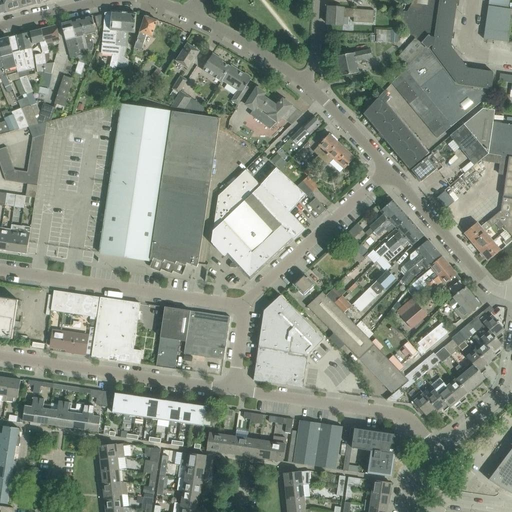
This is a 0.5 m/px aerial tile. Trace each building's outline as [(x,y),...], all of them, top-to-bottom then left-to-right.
[(18,0),(3,0),(7,13),(21,9),(18,0)] [(18,0),(21,9),(37,4),(36,0),(18,0)] [(405,70),(452,126),(486,98),(491,89),(494,73),(467,69),(450,46),(456,0),(413,0),(408,12),(404,12),(398,22),(398,24),(406,31),(425,47),(408,66),(405,70)] [(483,39),(508,43),(511,13),(511,9),(489,6),(488,6),(483,39)] [(373,10),(328,7),(327,24),(342,25),(342,23),(343,17),(353,18),(352,22),(372,23),(372,20),(373,10)] [(121,45),(124,13),(112,12),(105,14),(101,54),(111,55),(108,71),(115,72),(116,68),(121,45)] [(136,14),(124,13),(121,45),(116,68),(121,69),(127,67),(128,61),(124,57),(127,46),(128,32),(134,32),(136,14)] [(96,33),(92,17),(81,19),(85,36),(87,48),(88,51),(92,50),(94,45),(91,34),(96,33)] [(152,37),(158,21),(145,17),(134,48),(141,50),(146,35),(152,37)] [(84,49),(87,48),(85,36),(81,19),(72,22),(75,37),(79,53),(76,54),(77,56),(85,54),(84,49)] [(75,37),(72,22),(62,24),(70,55),(71,58),(77,56),(76,54),(79,53),(75,37)] [(56,26),(41,29),(44,42),(46,41),(47,44),(60,40),(56,26)] [(41,29),(30,32),(33,45),(40,43),(42,52),(41,54),(35,55),(37,73),(42,72),(44,72),(43,64),(46,64),(44,54),(49,52),(47,44),(46,41),(44,42),(41,29)] [(377,29),(377,43),(390,43),(391,30),(377,29)] [(398,57),(408,66),(425,47),(406,31),(397,42),(405,49),(398,57)] [(31,42),(28,33),(9,38),(13,53),(13,54),(18,73),(20,78),(27,76),(35,73),(32,46),(31,42)] [(9,38),(0,40),(0,52),(6,76),(18,73),(13,54),(13,53),(9,38)] [(189,69),(199,52),(199,51),(200,50),(199,50),(200,49),(196,47),(193,45),(192,47),(187,44),(176,60),(189,69)] [(370,50),(335,57),(340,77),(359,73),(357,61),(372,58),(370,50)] [(0,52),(0,74),(1,77),(8,92),(13,90),(6,76),(0,52)] [(221,82),(222,80),(230,67),(222,62),(223,60),(212,54),(202,70),(221,82)] [(78,62),(75,73),(81,75),(85,64),(78,62)] [(46,64),(43,64),(44,72),(52,73),(54,63),(46,64)] [(238,106),(250,88),(246,86),(251,79),(249,77),(249,76),(245,74),(244,74),(231,66),(230,67),(222,80),(237,90),(231,101),(238,106)] [(156,69),(146,82),(153,88),(164,75),(156,69)] [(446,131),(452,126),(405,70),(400,75),(405,80),(408,85),(412,89),(415,93),(418,97),(422,101),(425,105),(429,110),(432,114),(436,118),(439,122),(443,127),(446,131)] [(511,75),(500,74),(499,81),(511,83),(511,90),(511,75)] [(55,103),(55,105),(55,106),(54,109),(62,111),(73,78),(64,75),(54,103),(55,103)] [(392,83),(395,88),(405,80),(400,75),(392,83)] [(31,105),(38,120),(40,112),(37,104),(37,103),(32,92),(34,92),(27,76),(20,78),(27,95),(31,105)] [(174,101),(187,80),(181,76),(173,89),(168,97),(174,101)] [(395,88),(399,92),(408,85),(405,80),(395,88)] [(412,89),(408,85),(399,92),(402,96),(412,89)] [(257,88),(246,105),(253,110),(248,116),(267,129),(276,121),(280,116),(282,115),(287,119),(286,120),(292,125),(303,114),(283,100),(276,106),(262,97),(264,93),(257,88)] [(402,96),(406,100),(415,93),(412,89),(402,96)] [(172,106),(202,111),(205,107),(181,91),(172,106)] [(387,102),(388,100),(390,99),(387,96),(388,95),(384,91),(364,113),(410,169),(427,155),(385,104),(387,102)] [(406,100),(409,105),(418,97),(415,93),(406,100)] [(422,101),(418,97),(409,105),(412,109),(422,101)] [(412,109),(416,113),(425,105),(422,101),(412,109)] [(43,103),(40,112),(38,120),(40,124),(47,123),(50,122),(54,109),(55,106),(55,105),(54,107),(43,103)] [(99,253),(104,254),(150,260),(152,261),(153,258),(157,260),(153,269),(160,272),(161,269),(172,273),(173,271),(179,274),(183,264),(186,266),(187,263),(197,267),(220,118),(191,114),(168,110),(121,103),(106,203),(105,213),(99,253)] [(40,124),(38,120),(31,105),(21,109),(28,127),(40,124)] [(416,113),(420,117),(429,110),(425,105),(416,113)] [(19,130),(28,127),(21,109),(12,112),(13,115),(19,130)] [(500,156),(509,157),(511,157),(511,125),(493,122),(495,110),(483,109),(463,125),(488,154),(500,156)] [(0,134),(19,130),(13,115),(10,116),(7,110),(1,112),(6,121),(0,123),(0,134)] [(432,114),(429,110),(420,117),(423,121),(432,114)] [(423,121),(426,126),(436,118),(432,114),(423,121)] [(310,135),(321,124),(313,116),(290,138),(295,144),(307,132),(310,135)] [(439,122),(436,118),(426,126),(430,130),(439,122)] [(430,130),(433,134),(443,127),(439,122),(430,130)] [(28,127),(32,138),(33,138),(45,134),(47,123),(40,124),(28,127)] [(479,161),(488,154),(463,125),(450,136),(474,165),(479,161)] [(446,131),(443,127),(433,134),(437,138),(446,131)] [(43,146),(45,134),(33,138),(32,138),(31,144),(43,146)] [(310,164),(315,168),(338,143),(329,134),(313,151),(318,155),(310,164)] [(348,165),(354,158),(338,143),(315,168),(315,169),(322,161),(324,162),(327,165),(333,159),(344,169),(347,166),(348,166),(349,165),(348,165)] [(0,149),(0,155),(8,153),(7,147),(0,149)] [(0,155),(0,161),(10,158),(8,153),(0,155)] [(499,164),(500,156),(488,154),(479,161),(499,164)] [(276,157),(271,161),(278,169),(283,164),(276,157)] [(511,236),(511,157),(509,157),(501,211),(494,216),(499,221),(504,227),(511,236)] [(0,161),(0,164),(1,168),(12,164),(10,158),(0,161)] [(427,158),(412,170),(421,182),(436,170),(438,172),(438,171),(443,168),(439,163),(435,167),(427,158)] [(1,168),(5,181),(14,170),(12,164),(1,168)] [(37,185),(40,168),(28,166),(27,172),(37,185)] [(308,167),(304,172),(309,176),(313,171),(308,167)] [(302,199),(306,195),(297,187),(290,180),(276,168),(261,185),(289,213),(302,199)] [(21,171),(14,170),(5,181),(6,181),(19,183),(21,171)] [(237,267),(250,280),(293,240),(305,229),(293,216),(289,213),(261,185),(245,170),(237,177),(238,178),(218,196),(213,230),(211,243),(224,256),(226,255),(233,262),(230,265),(230,267),(236,268),(237,267)] [(27,184),(38,186),(38,185),(37,185),(27,172),(21,171),(19,183),(27,184)] [(297,187),(306,195),(313,201),(315,198),(312,191),(317,187),(309,178),(308,176),(297,187)] [(440,185),(446,188),(449,182),(442,179),(440,185)] [(26,196),(30,197),(30,196),(36,197),(38,186),(27,184),(25,196),(26,196)] [(444,207),(452,200),(443,191),(436,198),(444,207)] [(5,206),(15,207),(16,195),(7,193),(5,206)] [(25,202),(26,196),(25,196),(16,195),(15,207),(24,208),(25,204),(25,202)] [(309,204),(320,215),(326,210),(315,198),(313,201),(309,204)] [(393,200),(392,200),(380,211),(383,214),(369,227),(374,232),(400,208),(393,200)] [(395,228),(408,217),(400,208),(374,232),(378,236),(392,224),(395,228)] [(464,233),(472,243),(485,232),(495,224),(499,221),(494,216),(481,227),(477,222),(464,233)] [(381,257),(389,249),(415,225),(408,217),(395,228),(399,232),(385,244),(385,243),(374,253),(379,258),(381,257)] [(499,221),(495,224),(500,230),(504,227),(499,221)] [(363,229),(358,223),(346,235),(351,241),(363,229)] [(7,251),(17,253),(21,226),(12,225),(11,229),(7,251)] [(412,247),(424,236),(415,225),(389,249),(381,257),(388,264),(404,249),(401,246),(407,241),(412,247)] [(29,243),(30,232),(31,228),(21,226),(17,253),(27,254),(27,253),(29,243)] [(11,229),(1,227),(0,237),(0,250),(7,251),(11,229)] [(485,232),(472,243),(480,252),(493,241),(485,232)] [(503,242),(506,246),(511,240),(509,237),(503,242)] [(428,240),(415,250),(410,255),(410,260),(411,261),(406,265),(410,270),(435,248),(428,240)] [(480,252),(487,261),(500,250),(493,241),(480,252)] [(427,269),(429,267),(442,257),(435,248),(410,270),(402,280),(408,285),(414,277),(421,271),(419,269),(424,265),(427,269)] [(350,255),(359,264),(364,259),(355,249),(350,255)] [(431,268),(417,279),(424,288),(427,286),(450,266),(442,257),(430,266),(431,268)] [(442,281),(445,284),(457,275),(452,269),(450,266),(427,286),(431,290),(442,281)] [(398,280),(395,278),(388,270),(370,288),(377,295),(384,288),(386,291),(398,280)] [(315,285),(304,274),(292,285),(303,296),(315,285)] [(465,284),(461,279),(449,289),(454,295),(464,285),(464,284),(465,284)] [(479,305),(465,288),(454,297),(460,305),(455,310),(462,318),(467,314),(468,314),(479,305)] [(327,297),(334,304),(342,296),(335,289),(327,297)] [(76,294),(54,291),(51,311),(97,318),(101,298),(84,295),(83,296),(76,295),(76,294)] [(334,304),(327,297),(322,292),(307,307),(359,359),(374,345),(368,339),(356,327),(351,321),(343,313),(334,304)] [(253,381),(303,388),(308,355),(323,339),(299,314),(280,296),(264,311),(259,341),(253,381)] [(334,304),(343,313),(351,306),(342,296),(334,304)] [(0,337),(12,339),(18,300),(0,297),(0,337)] [(101,298),(97,318),(95,337),(92,355),(92,357),(140,364),(142,351),(133,350),(140,304),(101,298)] [(411,327),(425,315),(416,304),(402,316),(411,327)] [(343,313),(351,321),(358,314),(351,306),(343,313)] [(485,325),(490,331),(498,340),(502,337),(499,334),(504,330),(490,313),(494,310),(490,306),(478,316),(485,325)] [(179,341),(186,342),(190,311),(165,307),(156,366),(175,369),(179,341)] [(230,317),(190,311),(186,342),(184,354),(198,356),(198,353),(205,354),(204,357),(205,357),(223,359),(223,360),(224,360),(230,317)] [(478,316),(469,324),(473,328),(476,332),(485,325),(478,316)] [(421,355),(425,352),(440,339),(447,333),(446,325),(443,321),(433,330),(417,343),(420,347),(417,350),(421,354),(421,355)] [(360,323),(356,327),(368,339),(372,335),(360,323)] [(476,332),(473,328),(469,324),(460,331),(466,339),(467,340),(476,332)] [(51,345),(51,347),(67,349),(67,348),(72,349),(72,352),(85,354),(92,355),(95,337),(89,337),(53,331),(51,345)] [(452,340),(458,346),(466,339),(460,331),(451,338),(452,340)] [(502,345),(498,340),(490,331),(481,338),(486,344),(496,356),(499,353),(497,349),(502,345)] [(451,356),(460,348),(458,346),(452,340),(443,347),(451,356)] [(408,342),(402,347),(411,357),(418,351),(413,345),(411,346),(408,342)] [(486,344),(477,351),(487,363),(492,359),(494,361),(498,358),(496,356),(486,344)] [(359,359),(393,394),(409,381),(405,377),(374,345),(359,359)] [(435,355),(440,361),(442,363),(451,356),(443,347),(435,355)] [(487,363),(477,351),(475,350),(467,357),(471,362),(481,374),(485,371),(482,368),(487,363)] [(431,369),(440,361),(435,355),(433,353),(425,360),(424,360),(431,369)] [(424,360),(416,368),(422,376),(431,369),(424,360)] [(471,362),(462,370),(478,388),(482,385),(480,383),(485,378),(481,374),(471,362)] [(453,377),(455,379),(467,393),(472,389),(474,391),(478,388),(462,370),(459,365),(455,368),(459,373),(453,377)] [(414,383),(422,376),(416,368),(407,375),(414,383)] [(385,400),(386,401),(386,400),(395,402),(404,394),(403,392),(414,383),(407,375),(405,377),(409,381),(393,394),(386,400),(386,399),(385,400)] [(6,402),(9,379),(0,377),(0,395),(2,396),(1,402),(6,402)] [(18,398),(21,380),(9,379),(6,402),(14,404),(15,398),(18,398)] [(455,379),(446,387),(461,404),(465,401),(462,397),(467,393),(455,379)] [(29,380),(28,384),(34,385),(33,393),(39,394),(41,386),(41,382),(29,380)] [(443,383),(435,390),(449,408),(450,408),(455,404),(458,407),(461,404),(446,387),(443,383)] [(110,392),(104,392),(91,390),(91,394),(90,398),(97,399),(96,405),(102,406),(107,407),(110,392)] [(445,411),(449,408),(435,390),(430,394),(427,391),(423,395),(434,408),(437,412),(438,411),(443,407),(445,411)] [(425,415),(434,408),(423,395),(420,391),(416,394),(419,397),(412,403),(412,404),(422,415),(422,414),(424,413),(425,415)] [(126,395),(115,393),(115,394),(112,413),(124,415),(126,395)] [(126,395),(124,415),(135,416),(138,397),(126,395)] [(149,398),(138,397),(135,416),(146,418),(149,398)] [(25,406),(23,421),(30,422),(30,425),(35,425),(39,399),(33,398),(32,407),(25,406)] [(161,400),(149,398),(146,418),(158,420),(161,400)] [(44,400),(39,399),(35,425),(40,426),(40,423),(47,425),(49,410),(50,405),(44,405),(44,400)] [(158,420),(169,421),(172,402),(161,400),(158,420)] [(55,428),(60,429),(64,403),(59,402),(57,411),(49,410),(47,425),(56,426),(55,428)] [(183,403),(172,402),(169,421),(181,423),(183,403)] [(73,404),(64,403),(60,429),(65,430),(65,427),(73,428),(75,410),(72,409),(73,404)] [(181,423),(192,425),(195,405),(183,403),(181,423)] [(80,432),(85,433),(89,406),(77,405),(76,410),(75,410),(73,428),(81,429),(80,432)] [(212,413),(205,412),(206,407),(195,405),(192,425),(203,426),(204,425),(210,426),(212,413)] [(85,433),(90,433),(90,431),(98,432),(100,417),(94,416),(95,407),(89,406),(85,433)] [(285,432),(291,433),(293,420),(276,417),(275,423),(286,425),(285,432)] [(342,427),(300,421),(293,463),(336,470),(342,427)] [(0,425),(0,438),(19,442),(20,437),(18,436),(19,428),(0,425)] [(367,474),(368,474),(392,477),(395,460),(393,460),(394,454),(395,455),(398,435),(354,429),(351,448),(371,451),(370,456),(367,474)] [(210,433),(207,451),(220,452),(222,435),(210,433)] [(222,435),(220,452),(232,454),(235,437),(222,435)] [(235,437),(232,454),(245,456),(248,439),(235,437)] [(273,437),(272,443),(270,460),(283,462),(286,439),(273,437)] [(0,444),(1,445),(0,449),(0,451),(15,454),(16,446),(19,446),(19,442),(0,438),(0,444)] [(248,439),(245,456),(257,458),(260,441),(248,439)] [(260,441),(257,458),(270,460),(272,443),(260,441)] [(99,447),(100,460),(118,458),(124,457),(123,444),(99,447)] [(149,462),(152,462),(158,463),(160,449),(151,448),(149,462)] [(511,448),(488,480),(495,485),(502,489),(509,492),(511,494),(511,448)] [(0,464),(16,467),(16,462),(14,461),(15,454),(0,451),(0,464)] [(188,460),(187,467),(204,469),(206,456),(182,453),(181,459),(188,460)] [(119,470),(118,458),(100,460),(101,472),(119,470)] [(0,477),(11,479),(12,471),(15,472),(15,471),(16,467),(0,464),(0,477)] [(185,479),(202,482),(204,469),(187,467),(185,479)] [(101,472),(103,485),(120,483),(119,470),(101,472)] [(284,474),(285,487),(303,485),(309,484),(310,485),(310,484),(309,472),(310,472),(308,471),(284,474)] [(0,490),(12,492),(13,487),(10,486),(11,479),(0,477),(0,490)] [(183,491),(200,494),(202,482),(185,479),(178,478),(176,491),(183,491)] [(372,494),(389,497),(391,483),(374,481),(372,494)] [(120,483),(103,485),(104,497),(122,495),(127,496),(126,483),(120,483)] [(303,485),(285,487),(286,499),(304,498),(303,485)] [(11,496),(12,492),(0,490),(0,503),(7,504),(9,496),(11,497),(11,496)] [(181,504),(199,506),(200,494),(183,491),(181,504)] [(364,505),(387,509),(389,497),(372,494),(370,502),(365,501),(364,505)] [(104,497),(106,510),(123,508),(122,495),(104,497)] [(286,499),(288,511),(305,510),(304,498),(286,499)] [(175,503),(173,511),(197,511),(199,506),(181,504),(175,503)]
